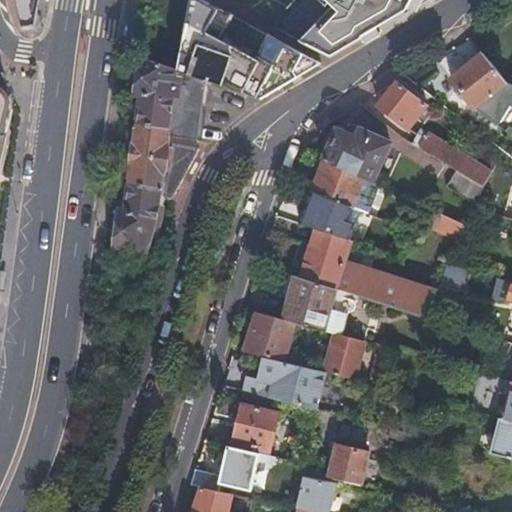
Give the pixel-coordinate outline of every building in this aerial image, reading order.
[(225,11),(203,0),(190,0),(177,68),(193,74),(202,57),(225,11)] [(424,1),(426,0),(330,0),(334,4),(324,14),(326,16),(320,27),(315,23),(300,39),(331,56),(388,22),(406,12),(424,1)] [(263,15),(273,19),(282,10),(269,4),(263,15)] [(202,57),(193,74),(205,78),(206,77),(261,96),(268,92),(289,79),(311,67),(321,61),(225,11),(202,57)] [(326,16),(324,14),(315,23),(320,27),(326,16)] [(464,41),(439,61),(446,70),(471,49),(464,41)] [(511,81),(507,79),(484,50),(452,74),(475,104),(507,129),(510,125),(511,126),(511,81)] [(112,247),(153,252),(169,196),(174,187),(193,155),(194,153),(195,148),(171,142),(168,158),(164,157),(167,136),(196,140),(198,123),(202,99),(205,78),(193,74),(177,68),(139,55),(134,92),(138,93),(122,209),(117,209),(112,247)] [(396,81),(380,104),(409,127),(428,101),(400,79),(396,81)] [(0,158),(6,133),(2,132),(9,101),(0,90),(0,158)] [(363,176),(371,180),(389,141),(361,128),(356,136),(337,127),(323,158),(324,158),(363,176)] [(457,169),(484,185),(493,171),(429,131),(424,139),(417,134),(412,143),(457,169)] [(312,190),(352,206),(363,176),(324,158),(312,190)] [(448,186),(475,202),(484,185),(457,169),(448,186)] [(347,218),(352,206),(312,190),(299,222),(317,227),(349,237),(355,222),(347,218)] [(428,206),(417,231),(416,234),(431,240),(437,228),(458,238),(465,223),(428,206)] [(343,260),(350,238),(349,237),(317,227),(301,276),(335,287),(427,315),(436,291),(343,260)] [(465,268),(448,264),(443,283),(460,288),(465,268)] [(335,287),(301,276),(296,275),(285,319),(297,322),(324,329),(335,287)] [(439,284),(436,291),(427,315),(444,321),(456,288),(439,284)] [(286,360),(297,322),(285,319),(255,311),(244,348),(259,352),(261,353),(286,360)] [(364,340),(336,332),(325,370),(354,378),(364,340)] [(316,408),(326,371),(286,360),(261,353),(259,352),(258,354),(263,355),(257,376),(246,373),(242,389),(316,408)] [(502,417),(511,419),(511,384),(508,401),(506,402),(502,417)] [(280,409),(243,400),(233,440),(270,449),(280,409)] [(500,417),(491,453),(511,457),(511,419),(502,417),(500,417)] [(349,424),(346,438),(372,444),(376,432),(349,424)] [(305,468),(303,476),(325,481),(329,475),(361,483),(369,451),(337,442),(329,474),(305,468)] [(196,468),(191,484),(201,486),(218,490),(220,481),(252,488),(261,452),(228,445),(221,473),(196,468)] [(303,476),(296,506),(321,511),(327,511),(335,483),(325,481),(303,476)] [(201,486),(192,511),(228,511),(233,493),(218,490),(201,486)]
